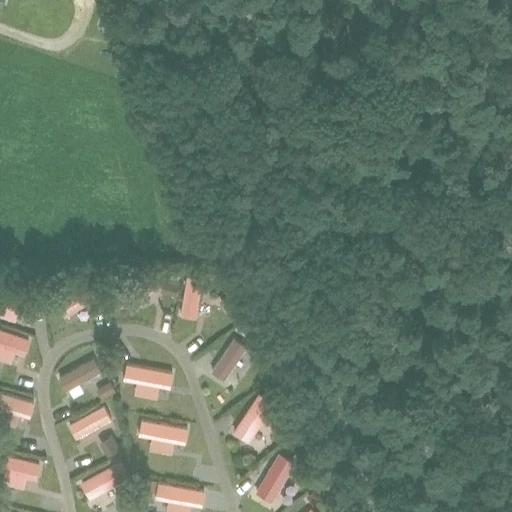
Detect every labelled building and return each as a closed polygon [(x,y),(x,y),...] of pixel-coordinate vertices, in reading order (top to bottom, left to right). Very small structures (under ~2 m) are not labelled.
[(131,317),(168,302),(160,284),(124,300),(131,317)] [(1,322),(24,329),(27,316),(34,318),(40,298),(0,286),(0,309),(4,310),(1,322)] [(193,286),(191,330),(213,331),(215,287),(193,286)] [(67,308),(77,327),(112,309),(102,290),(67,308)] [(218,301),(228,314),(240,305),(230,292),(218,301)] [(239,326),(247,335),(258,326),(250,317),(239,326)] [(0,368),(18,370),(19,358),(33,359),(36,336),(0,332),(0,368)] [(220,379),(235,394),(264,365),(249,350),(220,379)] [(74,397),(112,380),(105,364),(67,380),(74,397)] [(265,385),(272,393),(283,384),(276,376),(265,385)] [(87,447),(122,427),(112,409),(77,429),(87,447)] [(266,412),(246,444),(264,455),(284,424),(266,412)] [(286,442),(293,451),(304,441),(297,433),(286,442)] [(0,475),(0,481),(33,495),(44,468),(8,454),(0,475)] [(278,511),(287,511),(309,475),(289,463),(265,504),(278,511)] [(95,502),(130,492),(125,473),(90,482),(95,502)] [(307,496),(314,505),(325,496),(318,487),(307,496)]
